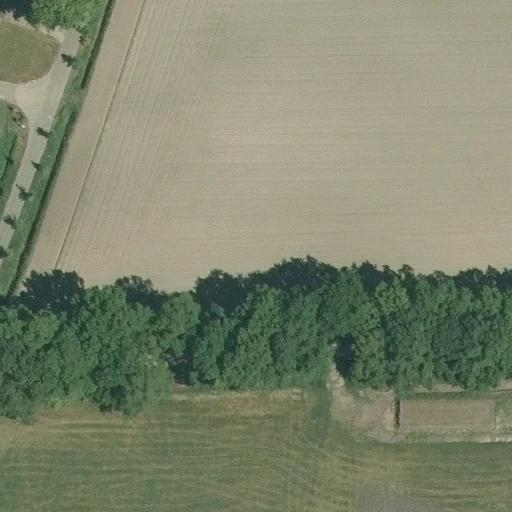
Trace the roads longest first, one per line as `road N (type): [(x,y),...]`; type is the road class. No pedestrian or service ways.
road 1 (track): [(511,338),(0,372)]
road 2 (unclassified): [(0,244),(84,0)]
